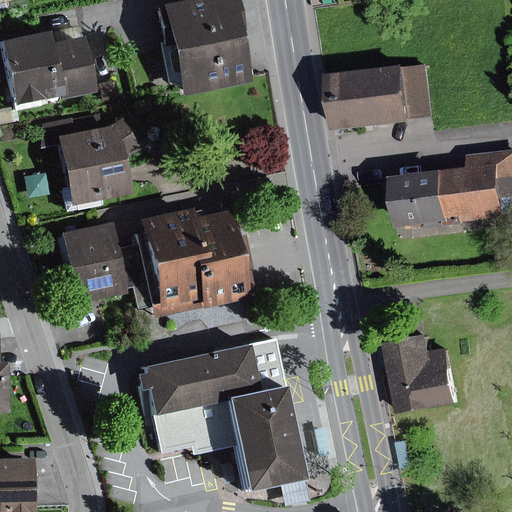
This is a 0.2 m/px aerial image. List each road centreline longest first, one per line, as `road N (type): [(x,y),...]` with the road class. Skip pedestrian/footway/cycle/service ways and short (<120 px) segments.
road 1 (primary): [(286,0),(380,511)]
road 2 (residential): [(0,240),(84,511)]
